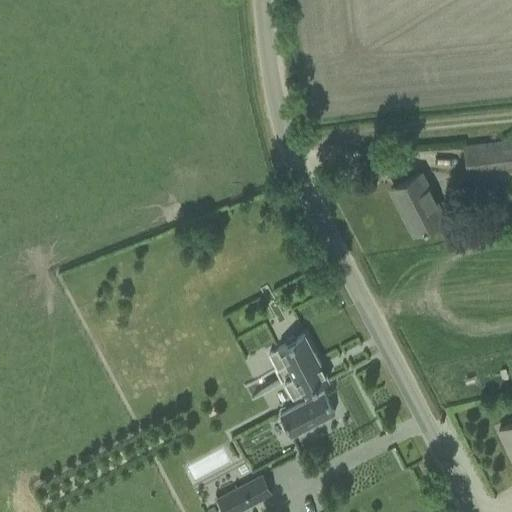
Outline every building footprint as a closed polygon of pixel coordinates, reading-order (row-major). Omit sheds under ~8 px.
[(511,139),(463,146),(467,178),(511,171),(511,139)] [(421,172),(412,177),(394,186),(406,209),(402,211),(413,233),(423,227),(424,229),(428,227),(427,226),(444,217),(421,172)] [(286,343),(269,353),(276,367),(285,362),(293,376),(283,381),(292,396),(301,391),(305,399),(312,396),(309,389),(328,379),(304,333),(296,338),(294,335),(284,340),(286,343)] [(247,409),(275,396),(267,379),(240,392),(247,409)] [(334,412),(323,391),(312,396),(305,400),(279,414),(282,420),(279,421),(284,431),(287,430),(290,435),(334,412)] [(511,422),(498,429),(509,451),(511,450),(511,451),(511,422)] [(223,511),(235,511),(272,493),(261,472),(215,497),(223,511)]
